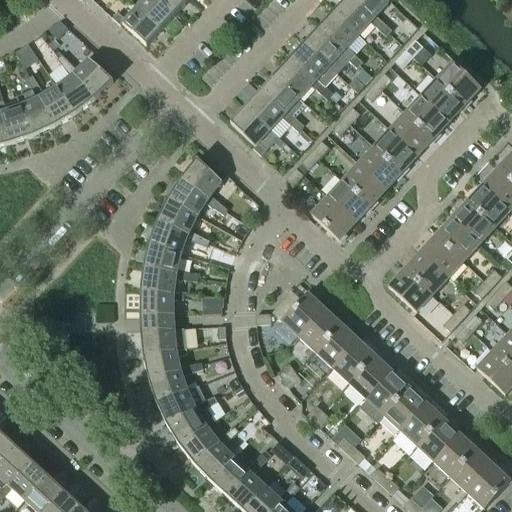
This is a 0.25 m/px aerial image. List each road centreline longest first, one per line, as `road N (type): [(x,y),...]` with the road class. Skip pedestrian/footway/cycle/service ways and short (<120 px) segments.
road 1 (residential): [(367,511),(274,416),(249,362),(243,279),(283,217)]
road 2 (residential): [(374,283),(432,219),(427,171),(487,113),(511,140)]
road 3 (residential): [(0,292),(177,112)]
road 4 (tertiary): [(163,510),(0,354)]
road 5 (residential): [(511,415),(389,320),(374,283)]
road 6 (residential): [(194,126),(311,0)]
road 7 (residential): [(283,217),(194,126)]
